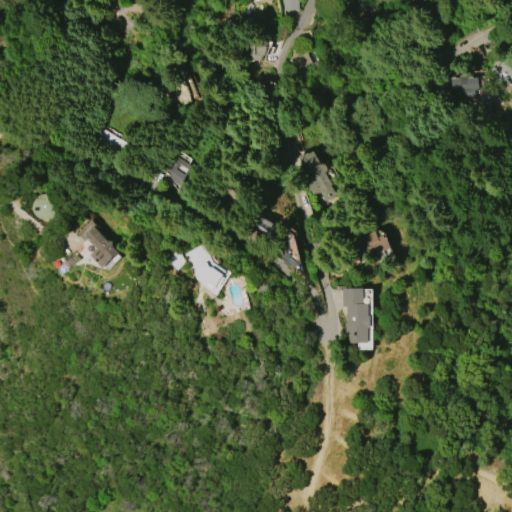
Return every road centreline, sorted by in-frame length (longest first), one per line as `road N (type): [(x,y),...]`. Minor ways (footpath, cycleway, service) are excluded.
road 1 (residential): [(511,14),(471,47),(442,56),(415,41),(407,0),(280,54),(275,97),(285,163),(332,318),(326,362)]
road 2 (residential): [(326,337),(312,292),(273,263),(82,153),(0,138)]
road 3 (track): [(326,362),(312,479),(317,495),(350,500),(457,469),(511,492)]
